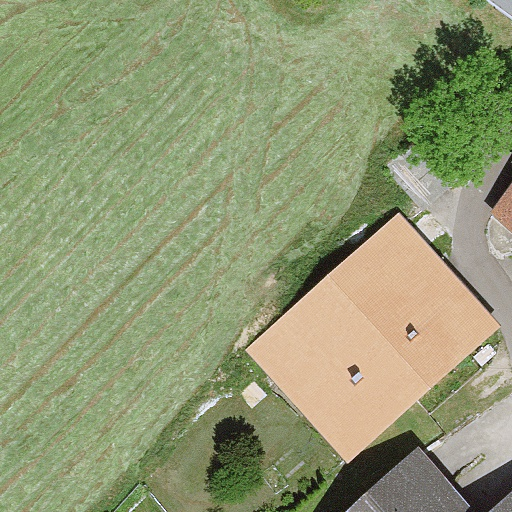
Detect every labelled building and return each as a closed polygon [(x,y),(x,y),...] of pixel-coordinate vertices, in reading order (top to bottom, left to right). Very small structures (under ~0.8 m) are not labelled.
[(511,0),(494,0),(511,12),(511,0)] [(511,240),(511,173),(479,215),(511,240)] [(247,357),(341,461),(490,327),(397,223),(247,357)] [(467,511),(409,452),(347,511),(467,511)] [(511,511),(511,485),(480,511),(511,511)]
